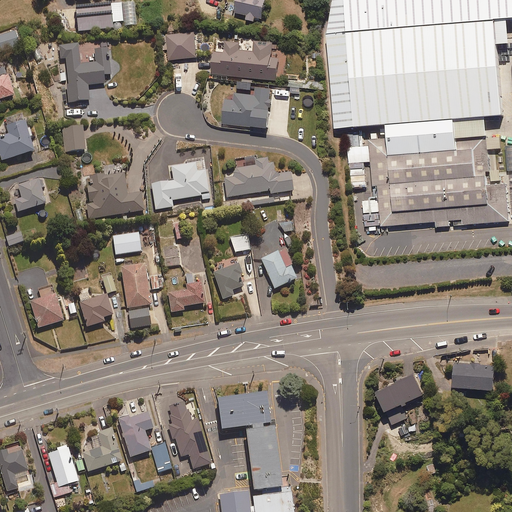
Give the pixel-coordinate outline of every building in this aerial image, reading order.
[(263,20),(268,0),(239,0),(236,14),(247,17),(246,21),(255,23),(256,19),(263,20)] [(381,188),(382,200),(371,201),(371,204),(365,205),(367,230),(438,225),(438,231),(510,225),(507,186),(502,187),(501,173),(490,174),(488,153),(502,151),(501,140),(487,141),(485,117),(503,116),(497,46),(510,45),(508,18),(511,17),(511,0),(333,0),(328,34),(336,129),(387,125),(388,142),(371,144),(371,150),(365,151),(363,134),(348,135),(352,193),(369,192),(367,166),(373,166),(375,189),(381,188)] [(113,25),(124,24),(125,28),(137,27),(135,4),(123,5),(112,6),(77,9),(79,34),(114,31),(113,25)] [(0,53),(20,48),(15,34),(0,38),(0,53)] [(168,50),(169,62),(198,59),(196,34),(166,36),(167,45),(163,45),(164,51),(168,50)] [(240,52),(241,44),(226,43),(225,54),(215,53),(213,76),(278,82),(280,61),(272,60),(274,45),(255,43),(254,53),(240,52)] [(68,60),(69,85),(66,85),(67,105),(90,104),(89,88),(105,88),(105,80),(112,79),(111,51),(104,51),(95,51),(96,64),(81,64),(81,45),(65,46),(60,46),(60,60),(66,60),(68,60)] [(9,78),(0,80),(0,101),(15,97),(9,78)] [(58,102),(66,101),(65,86),(57,87),(58,102)] [(270,131),(272,115),(270,115),(270,110),(273,111),(273,103),(271,103),(272,92),(257,90),(256,97),(236,95),(235,102),(226,101),(224,127),(270,131)] [(5,116),(10,132),(0,134),(0,151),(3,160),(36,149),(24,110),(5,116)] [(65,152),(86,149),(83,124),(62,126),(65,152)] [(226,178),(228,195),(246,193),(270,190),(270,192),(284,190),(295,189),(293,170),(280,172),(279,165),(275,166),(274,162),(269,162),(268,156),(256,158),(257,164),(237,166),(230,178),(226,178)] [(206,168),(198,169),(197,161),(172,165),(174,179),(152,182),(156,209),(174,206),(173,199),(201,195),(202,199),(210,198),(206,168)] [(87,185),(90,203),(86,203),(89,219),(145,209),(142,190),(128,192),(124,169),(105,172),(90,175),(92,184),(87,185)] [(18,210),(47,201),(39,177),(18,184),(22,196),(15,199),(18,210)] [(275,201),(275,200),(274,194),(249,198),(249,205),(275,201)] [(176,236),(186,235),(184,220),(173,221),(176,236)] [(282,232),(293,229),(291,220),(280,222),(282,232)] [(21,230),(5,236),(9,245),(24,239),(21,230)] [(116,254),(142,250),(139,231),(113,234),(116,254)] [(234,251),(251,248),(248,234),(232,236),(234,251)] [(165,265),(180,263),(177,237),(162,238),(165,265)] [(262,257),(275,286),(298,276),(293,264),(287,266),(279,249),(262,257)] [(127,307),(152,303),(146,261),(122,265),(127,307)] [(213,271),(223,299),(235,295),(233,289),(245,285),(241,273),(243,272),(240,262),(213,271)] [(107,292),(117,289),(112,274),(103,277),(107,292)] [(152,289),(160,287),(157,274),(150,275),(152,289)] [(187,288),(168,292),(171,307),(171,311),(185,309),(184,304),(206,301),(202,280),(186,283),(187,288)] [(65,318),(55,283),(38,288),(40,296),(30,299),(38,326),(65,318)] [(104,315),(113,312),(107,291),(91,295),(88,286),(77,289),(87,324),(105,319),(104,315)] [(79,313),(74,294),(63,296),(69,316),(79,313)] [(491,388),(493,363),(453,361),(452,386),(491,388)] [(400,403),(422,392),(412,371),(374,390),(392,425),(407,417),(400,403)] [(218,395),(222,426),(253,423),(254,426),(248,427),(255,487),(283,483),(276,422),(265,424),(264,421),(271,420),(268,389),(218,395)] [(192,420),(187,401),(162,409),(171,439),(176,438),(181,456),(189,453),(194,467),(212,462),(199,418),(192,420)] [(145,429),(154,426),(149,410),(131,415),(130,413),(119,417),(131,456),(152,449),(145,429)] [(89,470),(123,459),(112,425),(98,430),(101,438),(88,443),(90,448),(82,451),(89,470)] [(174,466),(166,440),(154,444),(156,452),(154,452),(159,471),(174,466)] [(57,448),(49,451),(58,481),(59,485),(68,482),(79,479),(77,471),(74,461),(69,445),(67,445),(67,443),(65,444),(57,446),(57,448)] [(16,476),(30,472),(23,447),(9,451),(9,449),(0,451),(0,463),(8,491),(20,488),(16,476)] [(85,469),(82,458),(74,461),(77,471),(85,469)] [(120,472),(128,469),(125,461),(118,463),(120,472)] [(137,491),(154,486),(152,479),(141,483),(140,480),(134,481),(137,491)] [(58,481),(49,483),(53,497),(71,491),(68,482),(59,485),(58,481)] [(294,511),(292,489),(252,494),(254,504),(251,505),(249,489),(220,493),(222,511),(294,511)]
